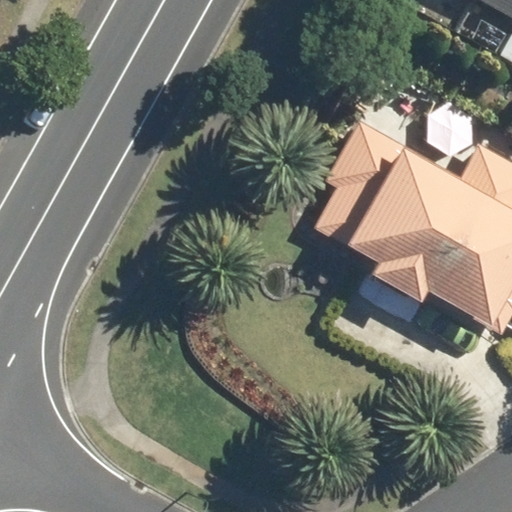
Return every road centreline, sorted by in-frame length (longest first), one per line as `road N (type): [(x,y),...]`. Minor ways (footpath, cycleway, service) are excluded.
road 1 (residential): [(511,482),(468,511),(116,511),(0,451)]
road 2 (residential): [(0,305),(167,0)]
